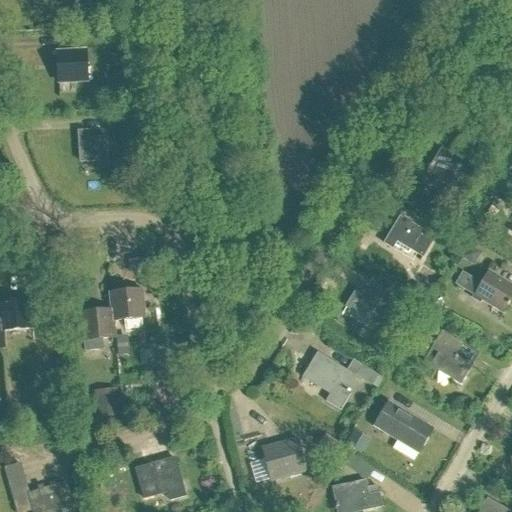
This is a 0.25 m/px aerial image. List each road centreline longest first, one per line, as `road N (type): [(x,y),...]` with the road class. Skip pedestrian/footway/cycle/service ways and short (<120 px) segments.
road 1 (unclassified): [(0,97),(40,201),(56,220),(145,219),(169,234),(206,395)]
road 2 (unclassified): [(206,395),(245,378),(386,143)]
road 3 (unclassified): [(431,511),(511,376)]
road 4 (unclassified): [(206,395),(241,511)]
